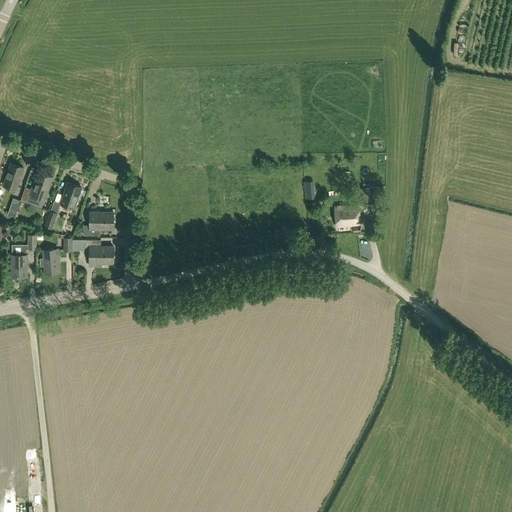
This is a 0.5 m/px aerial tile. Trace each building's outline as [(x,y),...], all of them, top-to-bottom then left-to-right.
[(4,184),(16,188),(23,168),(11,163),(4,184)] [(28,203),(31,195),(45,200),(52,177),(39,172),(33,189),(25,186),(20,200),(28,203)] [(74,209),(82,187),(68,183),(61,204),(74,209)] [(371,204),(381,203),(379,187),(369,188),(371,204)] [(360,225),(358,204),(335,206),(337,227),(360,225)] [(18,209),(10,207),(7,214),(15,217),(18,209)] [(51,232),(58,213),(49,210),(43,229),(51,232)] [(90,212),(90,225),(83,225),(83,236),(100,236),(100,229),(113,229),(114,212),(90,212)] [(274,237),(284,236),(284,229),(274,229),(274,237)] [(27,255),(27,249),(37,249),(37,234),(28,234),(28,237),(23,237),(23,244),(12,244),(12,255),(12,277),(27,277),(27,255)] [(73,250),(73,239),(72,239),(72,238),(70,238),(69,235),(61,234),(60,238),(63,238),(63,251),(73,251),(73,250)] [(121,241),(120,234),(110,234),(111,242),(121,241)] [(113,246),(101,246),(101,239),(90,239),(90,249),(90,266),(96,266),(96,263),(113,263),(113,246)] [(45,274),(60,272),(58,249),(42,250),(43,258),(39,258),(40,266),(44,266),(45,274)] [(33,449),(25,449),(26,461),(33,460),(33,449)]
